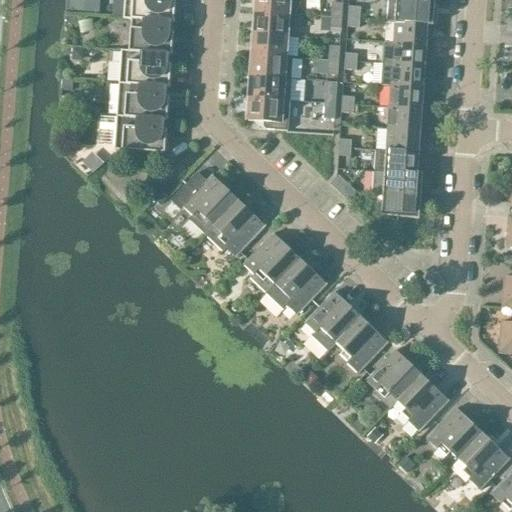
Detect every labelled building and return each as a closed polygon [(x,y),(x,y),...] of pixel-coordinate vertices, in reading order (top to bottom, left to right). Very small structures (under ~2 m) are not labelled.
[(124,0),(123,19),(174,23),(175,0),(124,0)] [(256,0),(256,13),(296,16),(296,13),(299,9),(300,5),(299,1),(298,0),(256,0)] [(433,24),(435,4),(389,0),(387,22),(395,23),(434,25),(434,24),(433,24)] [(69,2),(68,13),(82,14),(83,7),(78,3),(69,2)] [(331,18),(341,19),(342,4),(332,4),(331,18)] [(347,19),(360,20),(361,8),(348,7),(347,19)] [(294,37),(296,16),(256,13),(254,35),(294,37)] [(340,33),(341,19),(331,18),(330,32),(340,33)] [(174,23),(123,19),(123,20),(131,20),(129,52),(172,55),(173,32),(169,32),(170,23),(174,23)] [(359,28),(360,20),(347,19),(347,28),(359,28)] [(91,20),(79,23),(81,33),(93,31),(91,20)] [(434,27),(434,25),(395,23),(394,44),(427,46),(428,26),(434,27)] [(294,39),(294,37),(254,35),(253,56),(293,59),(293,58),(285,57),(287,38),(294,39)] [(426,67),(427,46),(394,44),(392,66),(430,68),(430,67),(426,67)] [(328,61),(338,62),(339,47),(329,47),(328,61)] [(73,50),(72,60),(79,61),(82,58),(83,50),(73,50)] [(172,56),(172,55),(129,52),(129,53),(121,52),(119,84),(170,88),(171,65),(167,65),(168,56),(172,56)] [(344,62),(357,63),(357,55),(345,54),(344,62)] [(291,80),(293,59),(253,56),(251,78),(291,80)] [(337,76),(338,62),(328,61),(327,76),(337,76)] [(356,71),(357,63),(344,62),(344,70),(356,71)] [(429,90),(430,68),(392,66),(391,87),(429,90)] [(290,102),(291,80),(251,78),(250,99),(290,102)] [(61,81),(61,91),(67,92),(71,88),(72,82),(61,81)] [(170,89),(170,88),(119,84),(116,117),(167,121),(169,98),(165,97),(165,89),(170,89)] [(427,111),(429,90),(391,87),(389,109),(427,111)] [(325,104),(335,105),(336,91),(326,90),(325,104)] [(341,105),(354,106),(354,98),(342,97),(341,105)] [(287,132),(290,102),(250,99),(248,122),(264,123),(263,127),(266,130),(274,131),(287,132)] [(334,119),(335,105),(325,104),(324,119),(334,119)] [(353,114),(354,106),(341,105),(341,113),(353,114)] [(426,133),(427,111),(389,109),(388,130),(426,133)] [(167,122),(167,121),(116,117),(114,151),(165,154),(167,130),(162,130),(163,121),(167,122)] [(426,134),(426,133),(388,130),(386,152),(419,154),(421,134),(426,134)] [(338,149),(351,149),(351,141),(339,140),(338,149)] [(350,157),(351,149),(338,149),(338,157),(350,157)] [(98,151),(82,167),(89,174),(105,158),(98,151)] [(418,174),(419,154),(386,152),(376,151),(374,173),(385,173),(423,176),(423,175),(418,174)] [(423,176),(385,173),(374,173),(372,194),(383,195),(421,198),(423,176)] [(205,237),(238,202),(212,176),(206,182),(197,174),(170,202),(180,211),(183,208),(192,217),(188,220),(205,237)] [(338,176),(330,185),(339,194),(347,185),(338,176)] [(339,194),(347,202),(356,193),(347,185),(339,194)] [(420,220),(421,198),(383,195),(381,217),(383,217),(385,220),(388,222),(390,224),(393,225),(398,226),(398,219),(420,220)] [(238,202),(205,237),(222,253),(226,249),(236,259),(265,228),(238,202)] [(243,265),(253,275),(250,279),(266,295),(300,260),(273,235),(243,265)] [(297,317),(327,286),(300,260),(266,295),(283,311),(287,307),(297,317)] [(511,277),(504,277),(502,309),(511,309),(511,277)] [(336,344),(361,318),(334,293),(304,324),(314,333),(311,337),(328,353),(336,344)] [(361,318),(336,344),(352,359),(347,364),(358,375),(388,344),(361,318)] [(511,323),(501,323),(499,354),(511,355),(511,323)] [(395,351),(365,382),(375,391),(373,393),(390,410),(397,403),(422,377),(395,351)] [(422,377),(397,403),(413,418),(408,423),(419,433),(449,402),(422,377)] [(458,461),(483,435),(456,409),(426,440),(437,451),(442,446),(458,461)] [(375,430),(367,438),(373,445),(379,439),(379,434),(375,430)] [(483,435),(458,461),(474,476),(469,481),(480,491),(510,460),(483,435)] [(404,460),(396,467),(405,476),(412,468),(404,460)] [(511,505),(511,471),(490,495),(501,505),(506,500),(511,505)]
